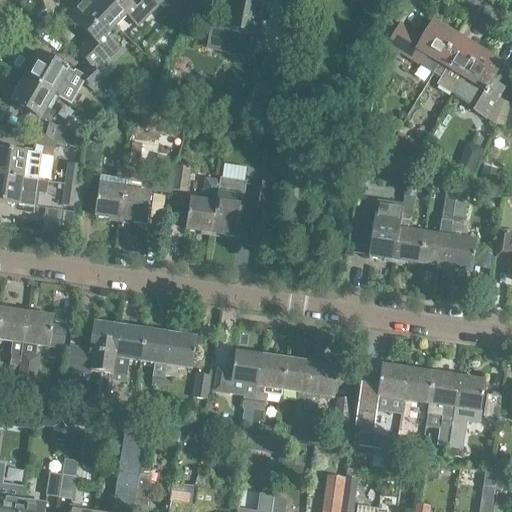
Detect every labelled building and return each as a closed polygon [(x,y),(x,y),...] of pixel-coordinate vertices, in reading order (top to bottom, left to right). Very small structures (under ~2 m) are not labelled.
[(75,52),(90,66),(95,71),(116,50),(105,39),(115,28),(86,0),(84,0),(68,16),(90,37),(75,52)] [(125,0),(86,0),(115,28),(126,17),(138,28),(159,6),(153,0),(125,0),(126,0),(125,0)] [(228,0),(223,32),(252,36),(249,51),(256,52),(264,0),(228,0)] [(393,64),(398,55),(432,76),(433,75),(455,38),(432,24),(423,39),(411,32),(400,24),(386,47),(390,49),(385,59),(393,64)] [(437,87),(451,96),(478,52),(455,38),(433,75),(441,80),(437,87)] [(501,65),(478,52),(451,96),(464,104),(463,105),(473,111),(472,113),(486,122),(492,112),(499,116),(505,104),(499,100),(505,90),(491,82),(501,65)] [(84,82),(80,76),(75,73),(74,75),(39,55),(25,79),(59,98),(71,105),(84,82)] [(290,65),(262,60),(253,110),(280,115),(290,65)] [(80,76),(84,82),(97,95),(107,85),(104,82),(105,81),(104,81),(95,71),(90,66),(80,76)] [(11,102),(39,119),(45,110),(51,113),(59,98),(25,79),(11,102)] [(156,95),(145,92),(142,104),(153,107),(156,95)] [(185,103),(185,97),(166,94),(165,101),(185,103)] [(511,105),(505,104),(499,116),(507,119),(504,130),(511,131),(511,105)] [(74,134),(38,124),(35,137),(70,147),(74,134)] [(422,147),(395,133),(389,143),(415,158),(422,147)] [(33,152),(53,157),(54,155),(61,156),(63,147),(56,145),(36,139),(33,152)] [(470,179),(482,150),(467,144),(455,174),(456,174),(455,176),(468,182),(470,179)] [(139,168),(142,146),(132,145),(129,166),(139,168)] [(100,167),(101,158),(93,149),(84,147),(81,164),(100,167)] [(0,149),(0,175),(24,179),(24,181),(31,182),(38,183),(42,155),(28,153),(0,149)] [(368,171),(407,177),(410,161),(370,155),(368,171)] [(156,156),(152,192),(173,195),(173,192),(176,168),(178,159),(156,156)] [(67,165),(64,186),(78,188),(81,167),(67,165)] [(94,219),(121,224),(125,190),(126,182),(128,168),(118,167),(116,179),(100,177),(94,219)] [(480,180),(481,181),(495,184),(496,184),(499,171),(483,167),(480,180)] [(143,171),(128,168),(126,182),(141,185),(143,171)] [(187,194),(190,170),(176,168),(173,192),(187,194)] [(0,175),(0,201),(37,207),(39,195),(46,196),(48,184),(38,183),(31,182),(24,181),(24,179),(0,175)] [(185,233),(211,237),(219,182),(204,180),(201,201),(190,199),(185,233)] [(220,180),(219,182),(211,237),(237,241),(246,183),(220,180)] [(253,183),(249,209),(265,212),(270,186),(253,183)] [(78,188),(65,187),(63,208),(76,209),(78,188)] [(150,194),(125,190),(121,224),(146,227),(150,194)] [(476,243),(465,242),(467,228),(463,228),(464,221),(468,192),(458,190),(456,204),(455,204),(453,217),(445,269),(471,273),(476,243)] [(369,257),(395,261),(402,210),(403,206),(377,202),(374,228),(369,257)] [(402,210),(395,261),(420,265),(425,236),(411,233),(412,223),(411,223),(413,211),(402,210)] [(425,236),(420,265),(445,269),(453,217),(442,216),(439,238),(425,236)] [(495,259),(509,261),(511,243),(511,232),(500,231),(495,259)] [(2,311),(0,325),(0,341),(12,343),(10,356),(12,357),(10,368),(20,369),(27,315),(2,311)] [(16,397),(34,399),(40,356),(35,356),(37,347),(63,350),(66,329),(52,327),(54,319),(27,315),(20,369),(18,376),(16,397)] [(70,349),(66,372),(83,375),(90,376),(91,374),(101,375),(97,400),(96,408),(87,407),(76,405),(75,414),(107,418),(108,411),(112,382),(120,329),(94,325),(90,352),(70,349)] [(126,385),(129,361),(141,363),(145,333),(120,329),(112,382),(126,385)] [(145,333),(141,363),(155,365),(151,388),(154,389),(163,390),(165,378),(164,378),(170,336),(145,333)] [(170,336),(164,378),(165,378),(176,380),(178,368),(192,370),(196,340),(170,336)] [(218,371),(214,394),(244,398),(243,410),(253,412),(262,358),(236,354),(234,374),(218,371)] [(253,412),(250,433),(261,435),(266,397),(281,398),(282,392),(287,362),(262,358),(253,412)] [(287,362),(282,392),(297,394),(294,418),(304,419),(312,365),(287,362)] [(315,420),(316,412),(317,412),(319,397),(333,399),(337,369),(312,365),(304,419),(315,420)] [(354,429),(374,432),(379,398),(403,401),(408,371),(383,367),(380,386),(361,383),(354,429)] [(408,371),(403,401),(428,405),(433,375),(415,372),(408,371)] [(448,449),(448,448),(453,418),(454,409),(459,379),(433,375),(428,405),(427,416),(425,429),(439,431),(436,447),(448,449)] [(211,378),(196,376),(194,399),(207,402),(211,378)] [(459,449),(464,420),(465,411),(479,413),(484,383),(459,379),(454,409),(453,418),(448,448),(459,449)] [(351,402),(338,400),(334,424),(348,426),(351,402)] [(151,424),(152,410),(134,407),(133,421),(151,424)] [(0,418),(0,426),(30,431),(32,414),(1,410),(0,418)] [(44,414),(42,428),(53,430),(68,432),(70,417),(44,414)] [(133,511),(135,501),(140,467),(145,437),(137,435),(140,426),(128,423),(126,433),(125,433),(112,511),(133,511)] [(303,431),(293,430),(292,439),(302,440),(303,431)] [(360,434),(358,447),(370,449),(372,436),(360,434)] [(246,451),(256,453),(258,439),(248,437),(246,451)] [(424,446),(397,441),(395,452),(421,457),(424,446)] [(398,460),(385,458),(384,470),(383,473),(396,475),(398,460)] [(72,501),(78,463),(64,462),(62,477),(59,500),(72,501)] [(140,467),(135,501),(148,503),(153,468),(140,467)] [(439,471),(425,469),(423,479),(437,481),(439,471)] [(0,511),(19,511),(21,503),(23,489),(0,485),(0,474),(1,470),(0,470),(0,511)] [(485,474),(483,488),(495,490),(497,476),(497,475),(485,474)] [(46,498),(59,500),(62,477),(50,475),(46,498)] [(322,511),(340,511),(342,499),(345,480),(327,477),(322,511)] [(202,511),(206,489),(194,487),(191,507),(169,504),(167,511),(202,511)] [(206,489),(202,511),(215,511),(218,490),(211,489),(206,489)] [(259,496),(257,511),(241,511),(237,511),(236,511),(271,511),(274,498),(260,496),(259,496)] [(271,511),(285,511),(287,500),(274,498),(271,511)] [(133,511),(146,511),(148,503),(135,501),(133,511)] [(45,511),(46,506),(21,503),(19,511),(45,511)]
